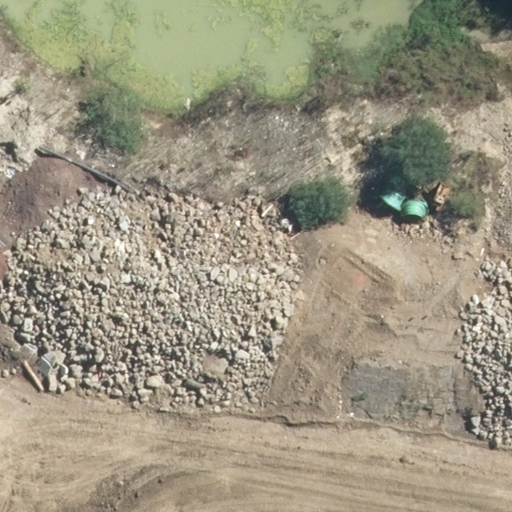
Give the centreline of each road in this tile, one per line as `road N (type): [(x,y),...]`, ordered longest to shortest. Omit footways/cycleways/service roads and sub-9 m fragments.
road 1 (residential): [(511,182),(82,112)]
road 2 (residential): [(0,416),(82,112)]
